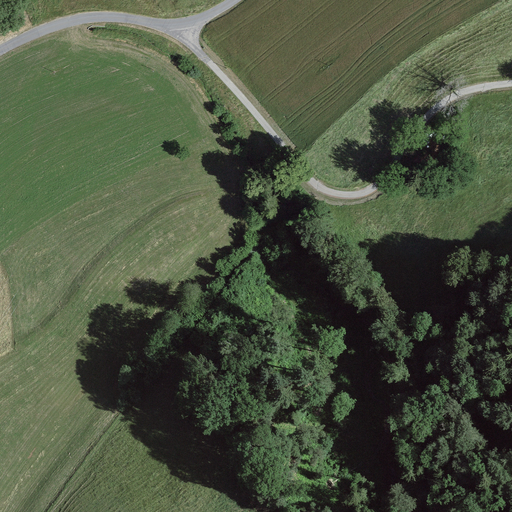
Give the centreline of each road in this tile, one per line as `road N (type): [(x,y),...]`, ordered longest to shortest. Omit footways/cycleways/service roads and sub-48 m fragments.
road 1 (track): [(63,24),(150,54),(189,81),(205,105),(274,278),(323,357),(332,430)]
road 2 (unclassified): [(0,51),(87,18),(178,24),(233,0)]
